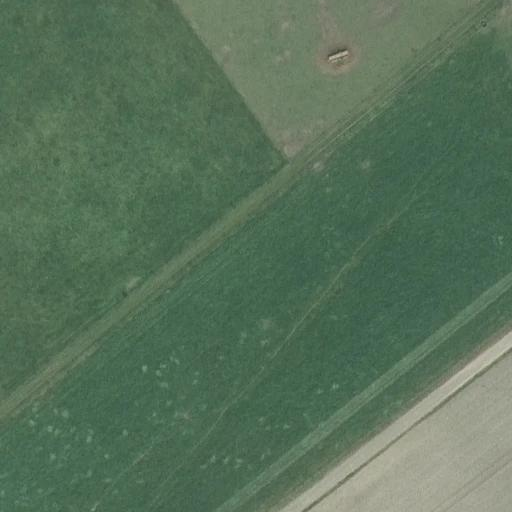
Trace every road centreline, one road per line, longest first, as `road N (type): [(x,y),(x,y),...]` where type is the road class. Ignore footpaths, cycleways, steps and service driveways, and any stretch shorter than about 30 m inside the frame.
road 1 (track): [(497,0),(0,414)]
road 2 (unclassified): [(291,511),(511,338)]
